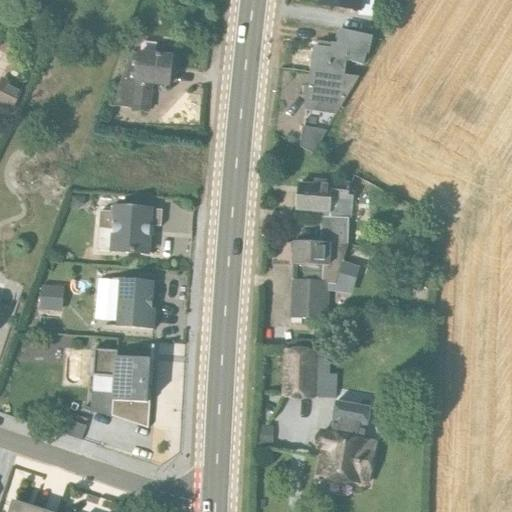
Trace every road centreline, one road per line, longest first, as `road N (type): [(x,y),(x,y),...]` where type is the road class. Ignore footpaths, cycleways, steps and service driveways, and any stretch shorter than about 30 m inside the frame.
road 1 (secondary): [(253,0),(214,505)]
road 2 (residential): [(214,505),(160,496),(0,441)]
